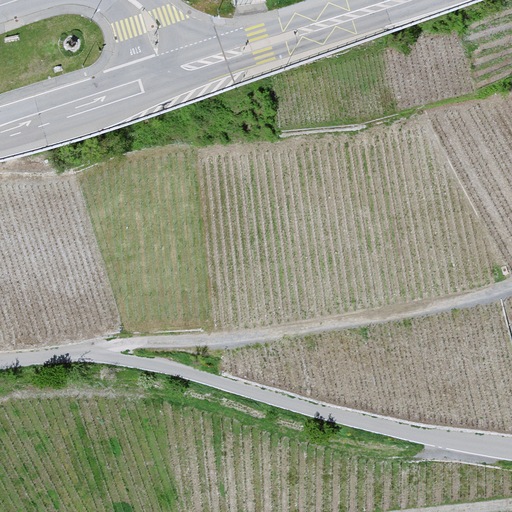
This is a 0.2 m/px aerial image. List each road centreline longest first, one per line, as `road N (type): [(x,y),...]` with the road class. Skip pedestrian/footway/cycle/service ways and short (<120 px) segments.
road 1 (unclassified): [(0,361),(82,353),(151,364),(374,424),(511,449)]
road 2 (track): [(82,353),(289,330),(511,287)]
road 3 (tertiary): [(164,76),(402,0)]
road 4 (tertiary): [(0,131),(164,76)]
